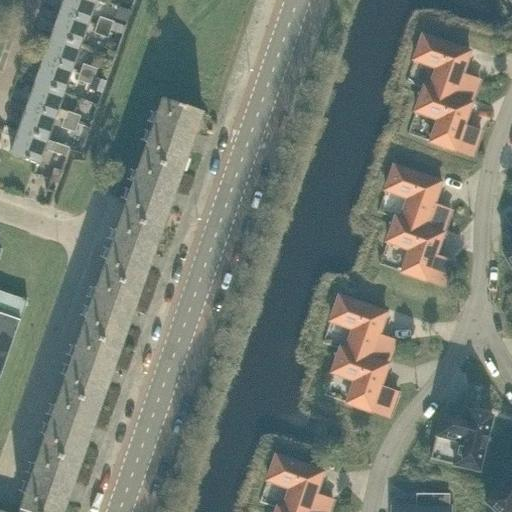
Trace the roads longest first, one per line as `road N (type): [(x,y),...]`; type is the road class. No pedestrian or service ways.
road 1 (tertiary): [(121,511),(300,0)]
road 2 (residential): [(511,115),(489,197),(472,339)]
road 3 (residential): [(472,339),(395,449),(374,511)]
